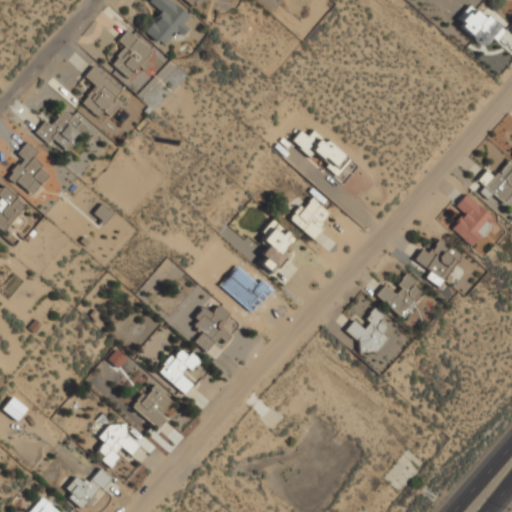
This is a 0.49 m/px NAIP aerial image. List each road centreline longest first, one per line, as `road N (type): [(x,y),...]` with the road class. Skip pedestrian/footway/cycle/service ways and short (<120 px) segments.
road 1 (residential): [(138,511),(511,81)]
road 2 (residential): [(108,0),(0,121)]
